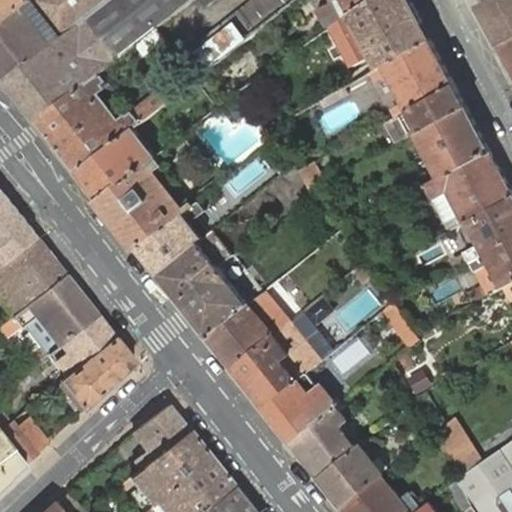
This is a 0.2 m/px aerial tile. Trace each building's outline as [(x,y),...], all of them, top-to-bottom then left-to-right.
[(32,0),(0,25),(0,71),(8,82),(89,18),(112,0),(32,0)] [(0,0),(0,25),(32,0),(0,0)] [(112,0),(89,18),(8,82),(40,121),(99,75),(121,58),(138,44),(158,28),(161,25),(141,0),(112,0)] [(141,0),(161,25),(193,0),(141,0)] [(256,0),(182,60),(198,80),(298,0),(256,0)] [(334,27),(374,0),(342,0),(343,0),(321,11),(334,27)] [(410,0),(374,0),(334,27),(346,50),(350,57),(355,66),(372,57),(379,69),(431,39),(410,0)] [(498,37),(502,46),(511,40),(511,0),(489,0),(481,5),(498,37)] [(147,56),(168,41),(158,28),(138,44),(147,56)] [(456,85),(431,39),(379,69),(374,71),(379,78),(391,71),(408,102),(395,109),(399,116),(412,109),(456,85)] [(511,40),(502,46),(511,63),(511,40)] [(40,121),(80,172),(137,128),(170,101),(163,92),(120,126),(97,97),(108,88),(99,75),(40,121)] [(456,85),(412,109),(399,116),(373,131),(383,150),(417,132),(423,129),(467,105),(456,85)] [(346,87),(338,91),(342,98),(349,93),(346,87)] [(417,132),(441,177),(491,150),(467,105),(423,129),(417,132)] [(80,172),(101,200),(157,156),(166,149),(161,143),(154,148),(137,128),(80,172)] [(468,221),(468,220),(511,197),(511,189),(491,150),(441,177),(426,184),(434,198),(450,189),(464,214),(468,221)] [(101,200),(140,248),(185,212),(154,173),(164,165),(157,156),(101,200)] [(450,189),(434,198),(447,222),(464,214),(450,189)] [(0,262),(34,236),(0,192),(0,262)] [(469,253),(473,261),(511,239),(511,197),(468,220),(482,246),(469,253)] [(140,248),(160,273),(206,238),(193,222),(208,209),(201,200),(185,212),(140,248)] [(34,236),(0,262),(0,301),(12,317),(14,315),(65,275),(34,236)] [(160,273),(182,301),(223,268),(220,265),(227,260),(235,254),(225,243),(218,248),(208,236),(206,238),(160,273)] [(511,239),(473,261),(477,269),(490,295),(505,287),(507,286),(511,283),(511,239)] [(223,268),(229,263),(227,260),(220,265),(223,268)] [(182,301),(209,336),(251,304),(239,288),(245,283),(229,263),(223,268),(182,301)] [(97,314),(65,275),(14,315),(22,325),(38,312),(62,342),(97,314)] [(397,302),(387,310),(400,329),(410,321),(397,302)] [(209,336),(234,368),(276,335),(251,304),(209,336)] [(115,338),(97,314),(62,342),(60,344),(45,355),(64,379),(78,367),(115,338)] [(12,317),(0,326),(0,329),(6,337),(22,325),(14,315),(12,317)] [(234,368),(265,407),(309,373),(325,360),(294,321),(276,335),(234,368)] [(400,329),(412,346),(422,338),(418,334),(410,321),(400,329)] [(135,363),(115,338),(78,367),(64,379),(59,383),(83,410),(135,363)] [(265,407),(293,443),(339,407),(345,402),(340,395),(336,399),(325,386),(322,388),(309,373),(265,407)] [(417,376),(406,382),(417,401),(427,393),(422,385),(417,376)] [(432,380),(422,385),(427,393),(428,392),(434,387),(435,387),(432,380)] [(168,405),(132,432),(146,451),(134,459),(132,457),(107,476),(117,488),(129,477),(141,468),(189,431),(168,405)] [(293,443),(321,477),(360,448),(343,426),(350,420),(339,407),(293,443)] [(0,409),(0,430),(10,423),(0,409)] [(10,423),(0,430),(0,435),(10,448),(23,466),(48,443),(28,419),(16,429),(10,422),(10,423)] [(449,423),(434,435),(464,476),(464,475),(485,461),(459,419),(449,423)] [(129,477),(151,505),(211,459),(189,431),(141,468),(129,477)] [(0,487),(23,466),(10,448),(0,435),(0,487)] [(511,463),(511,442),(502,449),(511,463)] [(360,448),(321,477),(344,507),(383,477),(385,475),(362,446),(360,448)] [(511,511),(511,463),(502,449),(485,461),(464,475),(464,476),(459,480),(475,503),(481,511),(511,511)] [(198,511),(233,486),(211,459),(151,505),(157,511),(198,511)] [(383,477),(344,507),(348,511),(410,511),(401,500),(383,477)] [(467,510),(474,504),(458,480),(450,487),(467,510)] [(198,511),(253,511),(233,486),(198,511)] [(411,491),(401,500),(410,511),(418,511),(424,508),(411,491)] [(84,511),(67,493),(54,505),(61,511),(84,511)] [(418,511),(441,511),(433,500),(424,508),(418,511)]
